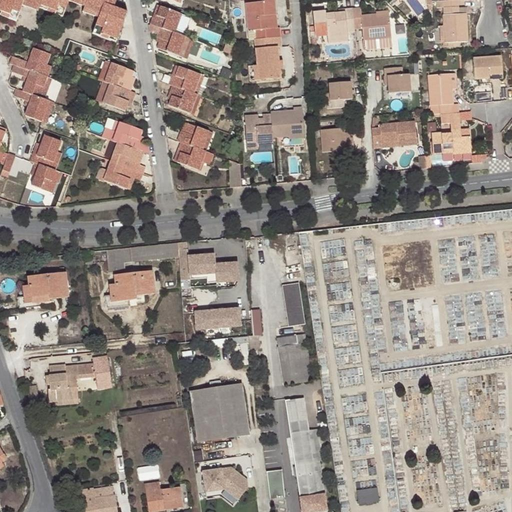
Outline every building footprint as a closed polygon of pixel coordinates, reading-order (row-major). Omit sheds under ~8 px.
[(0,0),(0,13),(16,20),(22,5),(38,10),(39,6),(41,0),(0,0)] [(69,0),(84,6),(85,0),(41,0),(39,6),(62,15),(68,0),(69,0)] [(85,0),(84,6),(82,11),(98,17),(92,32),(116,41),(126,11),(113,7),(115,0),(85,0)] [(251,30),(252,38),(276,37),(276,28),(272,28),(266,29),(265,18),(271,18),(269,0),(257,0),(258,1),(242,2),(244,30),(251,30)] [(458,0),(446,0),(442,0),(444,25),(445,42),(447,42),(448,45),(459,45),(459,41),(468,41),(466,13),(459,13),(458,0)] [(362,5),(355,6),(357,27),(364,26),(366,48),(394,46),(392,15),(379,16),(378,11),(363,13),(362,5)] [(150,23),(175,33),(182,13),(160,6),(157,15),(154,14),(150,23)] [(351,30),(357,30),(357,27),(355,6),(341,7),(341,10),(334,11),(328,12),(328,9),(315,10),(318,34),(330,33),(331,36),(352,33),(351,30)] [(379,16),(392,15),(391,7),(378,8),(378,11),(379,16)] [(175,33),(178,34),(186,15),(182,13),(175,33)] [(175,33),(150,23),(151,32),(158,35),(157,37),(161,38),(158,46),(178,54),(184,36),(178,34),(175,33)] [(184,36),(178,54),(181,56),(189,38),(184,36)] [(276,37),(252,38),(253,64),(254,81),(275,79),(274,71),(274,63),(273,47),(277,47),(276,37)] [(13,56),(10,63),(14,64),(42,75),(46,65),(50,54),(34,48),(30,57),(28,62),(24,60),(13,56)] [(476,78),(490,77),(490,73),(504,71),(502,55),(474,57),(476,78)] [(97,79),(103,81),(110,63),(104,60),(97,79)] [(110,63),(103,81),(109,83),(130,91),(134,81),(130,80),(133,72),(110,63)] [(42,75),(14,64),(12,71),(23,76),(28,77),(26,82),(23,91),(40,97),(47,77),(42,75)] [(254,81),(253,64),(244,65),(245,81),(254,81)] [(51,66),(46,65),(42,75),(47,77),(51,66)] [(389,73),(389,81),(389,92),(412,90),(411,72),(404,73),(404,65),(386,66),(386,74),(389,73)] [(169,83),(173,85),(193,93),(200,75),(179,66),(175,76),(172,75),(169,83)] [(429,73),(431,114),(440,113),(457,112),(457,104),(453,104),(452,89),(451,73),(429,73)] [(204,76),(200,75),(193,93),(196,94),(204,76)] [(40,97),(43,98),(51,78),(47,77),(40,97)] [(331,89),(332,98),(353,97),(352,79),(330,80),(331,89)] [(130,91),(109,83),(102,101),(125,110),(128,101),(132,103),(135,93),(130,91)] [(170,105),(190,112),(197,94),(196,94),(193,93),(173,85),(170,94),(173,95),(170,105)] [(23,91),(17,89),(15,96),(26,100),(30,102),(29,107),(25,116),(42,122),(49,101),(43,98),(40,97),(23,91)] [(197,94),(190,112),(193,114),(200,95),(197,94)] [(49,101),(42,122),(46,123),(53,102),(49,101)] [(295,110),(272,111),(272,113),(274,136),(289,136),(289,137),(306,137),(303,107),(295,107),(295,110)] [(459,122),(459,112),(457,112),(440,113),(440,117),(440,123),(449,123),(459,122)] [(245,115),(246,142),(257,141),(257,143),(259,143),(274,142),(274,136),(272,113),(264,114),(264,117),(264,121),(259,121),(259,118),(259,114),(245,115)] [(375,146),(383,145),(383,140),(398,139),(399,144),(418,142),(416,119),(380,121),(381,125),(373,126),(375,146)] [(427,123),(428,132),(438,130),(436,121),(427,123)] [(116,132),(113,140),(118,142),(139,150),(142,140),(139,139),(142,130),(120,122),(116,132)] [(181,141),(202,149),(209,130),(188,122),(184,132),(181,131),(177,140),(181,141)] [(459,129),(459,122),(449,123),(449,130),(459,129)] [(355,147),(354,140),(351,140),(350,134),(349,125),(321,127),(323,149),(355,147)] [(432,153),(451,152),(451,149),(470,148),(469,137),(460,137),(459,129),(449,130),(450,134),(431,135),(432,153)] [(113,140),(116,132),(111,130),(108,138),(113,140)] [(202,149),(205,150),(212,132),(209,130),(202,149)] [(35,163),(51,169),(57,152),(61,141),(45,135),(41,145),(38,155),(33,153),(30,161),(35,163)] [(143,152),(148,153),(147,142),(142,140),(139,150),(140,150),(143,152)] [(202,149),(181,141),(177,151),(180,152),(177,162),(198,169),(201,160),(209,163),(212,153),(205,150),(202,149)] [(257,141),(246,142),(247,149),(259,149),(259,143),(257,143),(257,141)] [(118,142),(111,161),(137,170),(140,161),(137,160),(140,150),(139,150),(118,142)] [(37,143),(33,153),(38,155),(41,145),(37,143)] [(51,169),(55,170),(61,153),(57,152),(51,169)] [(8,154),(2,169),(9,172),(15,156),(8,154)] [(433,163),(454,163),(454,154),(433,154),(433,163)] [(230,186),(242,185),(240,164),(228,160),(230,186)] [(137,170),(111,161),(108,170),(104,180),(126,188),(130,178),(133,180),(135,178),(141,180),(144,172),(137,170)] [(51,169),(35,163),(31,173),(36,175),(32,185),(48,191),(55,170),(51,169)] [(99,178),(104,180),(108,170),(102,168),(99,178)] [(55,170),(48,191),(52,192),(60,172),(55,170)] [(300,255),(299,240),(307,240),(307,235),(287,236),(288,256),(300,255)] [(132,261),(130,248),(105,251),(108,272),(124,270),(122,262),(132,261)] [(83,254),(85,264),(92,263),(90,253),(83,254)] [(215,281),(237,279),(236,261),(214,263),(214,253),(211,253),(203,254),(187,255),(189,274),(215,272),(215,281)] [(104,295),(106,302),(128,299),(137,298),(136,294),(154,292),(152,269),(114,274),(115,284),(110,285),(111,294),(104,295)] [(18,297),(19,305),(42,302),(50,300),(50,298),(67,296),(64,272),(27,276),(28,285),(22,285),(24,296),(18,297)] [(215,272),(189,274),(189,278),(206,277),(206,282),(215,281),(215,272)] [(282,286),(289,326),(305,323),(298,283),(282,286)] [(194,313),(195,330),(240,327),(239,309),(194,313)] [(260,310),(250,311),(252,336),(258,336),(262,335),(260,310)] [(277,338),(285,391),(298,390),(297,384),(313,381),(305,334),(277,338)] [(258,336),(252,336),(247,337),(249,347),(259,346),(258,336)] [(97,389),(112,387),(107,356),(93,358),(94,363),(96,375),(97,389)] [(96,375),(94,363),(76,365),(78,375),(75,376),(76,377),(96,375)] [(49,402),(57,401),(78,398),(76,377),(75,376),(78,375),(76,365),(66,366),(65,364),(47,366),(48,378),(45,378),(46,387),(49,386),(50,390),(48,391),(49,402)] [(26,382),(28,400),(38,400),(36,381),(26,382)] [(189,392),(198,443),(249,436),(241,384),(189,392)] [(308,389),(309,396),(322,394),(321,388),(308,389)] [(286,401),(291,433),(308,431),(303,398),(286,401)] [(308,431),(291,433),(301,498),(299,498),(301,511),(319,511),(320,511),(327,511),(319,462),(322,461),(316,430),(308,431)] [(161,465),(140,465),(140,478),(161,478),(161,465)] [(222,469),(203,472),(206,492),(225,489),(239,501),(248,488),(247,481),(231,468),(227,474),(223,474),(222,469)] [(281,473),(265,474),(269,499),(284,497),(281,473)] [(148,511),(153,511),(166,510),(165,506),(182,504),(180,491),(171,492),(170,489),(160,491),(159,481),(144,484),(148,511)] [(356,490),(359,506),(379,503),(377,487),(356,490)] [(82,491),(85,511),(116,511),(115,497),(113,497),(112,488),(93,490),(93,489),(82,491)]
